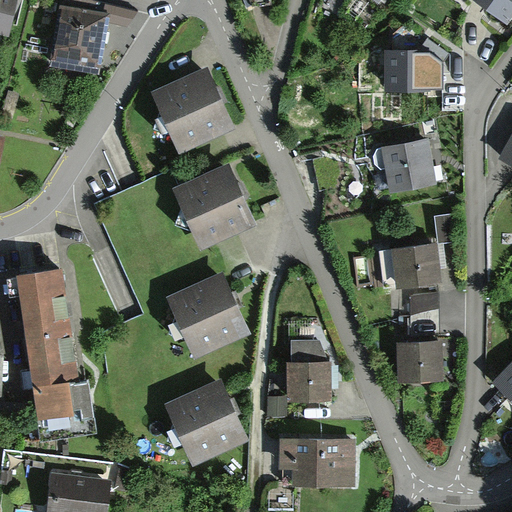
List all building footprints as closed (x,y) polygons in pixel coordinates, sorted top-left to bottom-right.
[(0,0),(0,35),(9,38),(17,0),(0,0)] [(105,4),(91,0),(64,0),(63,5),(103,12),(105,4)] [(511,0),(472,0),(507,25),(511,18),(511,0)] [(105,4),(103,12),(111,13),(109,23),(127,27),(138,11),(105,4)] [(50,66),(99,74),(105,42),(109,23),(111,13),(103,12),(63,5),(60,5),(50,66)] [(418,50),(384,50),(384,92),(430,92),(430,90),(443,90),(443,63),(446,59),(450,54),(428,38),(418,50)] [(179,154),(236,129),(223,104),(220,94),(217,87),(207,66),(151,92),(179,154)] [(221,85),(217,87),(220,94),(223,104),(228,102),(221,85)] [(20,92),(8,89),(3,108),(14,111),(20,92)] [(511,134),(499,160),(511,166),(511,134)] [(390,194),(438,184),(432,157),(428,138),(380,148),(384,168),(390,194)] [(384,168),(380,148),(377,149),(374,156),(375,164),(381,169),(384,168)] [(201,250),(257,225),(242,191),(229,163),(173,188),(201,250)] [(454,214),(435,216),(437,244),(438,244),(444,243),(456,242),(454,214)] [(440,259),(438,244),(437,244),(392,248),(396,289),(442,285),(441,269),(440,259)] [(63,269),(17,275),(33,387),(69,382),(70,385),(80,383),(63,269)] [(195,359),(252,334),(240,308),(236,300),(232,292),(223,271),(166,296),(195,359)] [(236,290),(232,292),(236,300),(240,308),(244,306),(236,290)] [(291,340),(291,363),(288,362),(288,401),(332,401),(332,389),(332,376),(333,365),(333,362),(328,362),(320,340),(291,340)] [(443,341),(397,342),(398,361),(398,383),(444,382),(443,341)] [(511,361),(491,383),(511,402),(511,361)] [(193,467),(249,441),(238,415),(234,406),(230,399),(221,378),(164,404),(193,467)] [(93,417),(89,383),(80,383),(70,385),(69,382),(33,387),(37,421),(74,416),(73,410),(81,409),(82,419),(93,417)] [(287,397),(267,396),(267,417),(286,417),(287,397)] [(234,397),(230,399),(234,406),(238,415),(241,413),(234,397)] [(357,441),(280,439),(279,470),(294,470),(293,487),(355,489),(356,463),(357,441)] [(107,511),(111,480),(51,472),(46,511),(107,511)]
